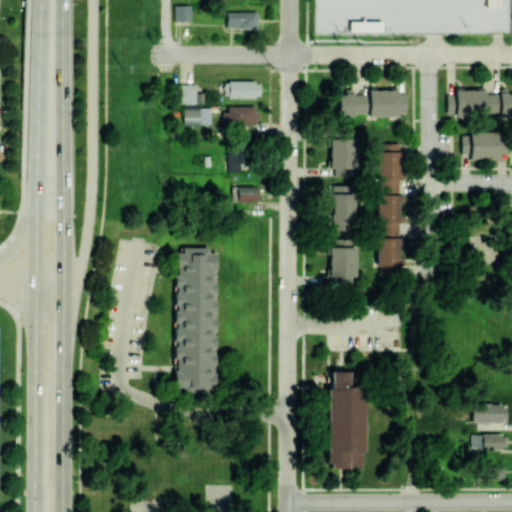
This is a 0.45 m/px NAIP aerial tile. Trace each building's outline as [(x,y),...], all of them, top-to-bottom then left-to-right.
[(189,4),(172,4),(172,21),(189,21),(189,4)] [(255,11),(225,11),(224,28),(255,28),(255,11)] [(227,97),(258,97),(258,80),(227,81),(227,97)] [(195,84),(177,84),(176,103),(194,103),(195,84)] [(483,88),(452,89),(453,116),(492,114),(492,93),(483,94),(483,88)] [(337,115),(405,115),(405,94),(397,94),(397,89),(366,90),(366,94),(351,94),(351,91),(337,91),(337,115)] [(498,116),(511,116),(511,93),(498,93),(498,116)] [(181,108),(182,125),(198,125),(198,107),(181,108)] [(253,107),(221,107),(221,125),(253,124),(253,107)] [(467,158),(499,158),(499,132),(468,131),(467,158)] [(333,176),(356,177),(358,139),(328,138),(327,168),(333,168),(333,176)] [(375,274),(397,274),(398,143),(377,142),(375,274)] [(226,170),(243,171),(243,148),(226,147),(226,170)] [(230,185),(230,202),(254,201),(254,184),(230,185)] [(470,235),(469,261),(496,262),(497,236),(470,235)] [(173,388),(180,387),(180,391),(214,391),(212,252),(207,252),(206,248),(171,249),(173,388)] [(497,292),(496,274),(469,275),(469,293),(497,292)] [(325,468),(361,468),(360,370),(325,370),(325,468)] [(470,422),(504,421),(504,403),(470,404),(470,422)] [(500,448),(499,433),(470,433),(470,449),(500,448)] [(503,466),(485,466),(484,479),(503,479),(503,466)]
